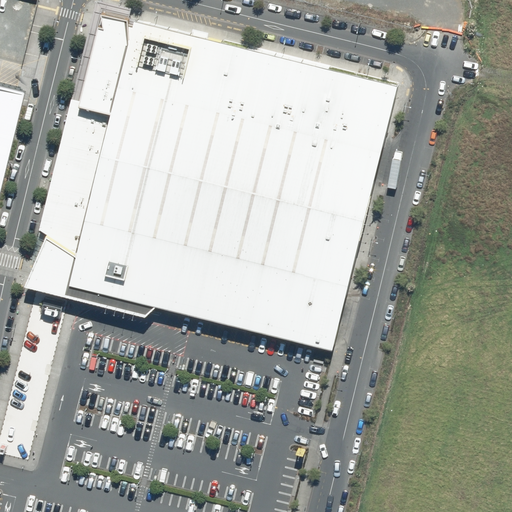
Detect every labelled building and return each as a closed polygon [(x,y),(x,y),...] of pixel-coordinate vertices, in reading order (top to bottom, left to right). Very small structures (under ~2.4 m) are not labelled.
[(105,7),(95,48),(128,57),(133,37),(131,13),(105,7)] [(74,274),(73,278),(159,299),(335,342),(348,293),(383,151),(401,79),(138,15),(133,37),(128,57),(116,105),(108,135),(101,165),(92,199),(80,249),(74,274)] [(95,48),(83,97),(116,105),(128,57),(95,48)] [(0,154),(18,79),(0,75),(0,154)] [(74,94),(66,125),(108,135),(116,105),(83,97),(74,94)] [(59,155),(101,165),(108,135),(66,125),(59,155)] [(59,155),(51,189),(92,199),(101,165),(59,155)] [(43,224),(51,230),(80,249),(92,199),(51,189),(43,224)] [(80,249),(51,230),(28,279),(149,309),(159,299),(73,278),(74,274),(80,249)]
